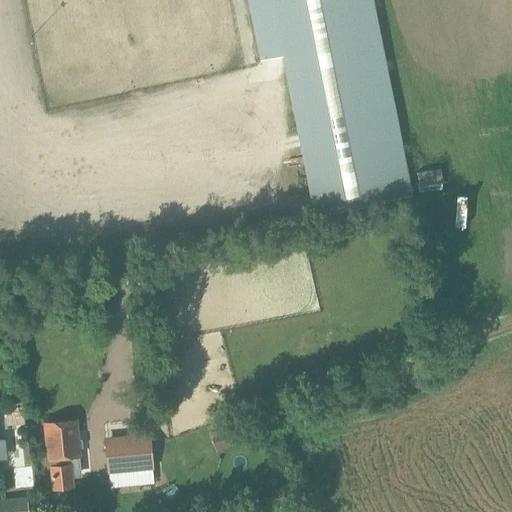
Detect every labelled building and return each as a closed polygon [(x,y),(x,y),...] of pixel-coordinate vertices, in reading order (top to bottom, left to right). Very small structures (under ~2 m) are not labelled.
[(249,0),(261,60),(282,56),(314,215),(412,195),(373,0),(249,0)] [(72,478),(83,477),(77,420),(45,423),(52,491),(73,489),(72,478)] [(215,452),(238,443),(231,424),(208,433),(215,452)] [(110,493),(157,487),(152,440),(140,441),(139,433),(123,434),(124,442),(105,445),(110,493)] [(7,474),(26,474),(26,458),(7,459),(7,474)] [(0,498),(0,511),(29,511),(28,496),(0,498)]
